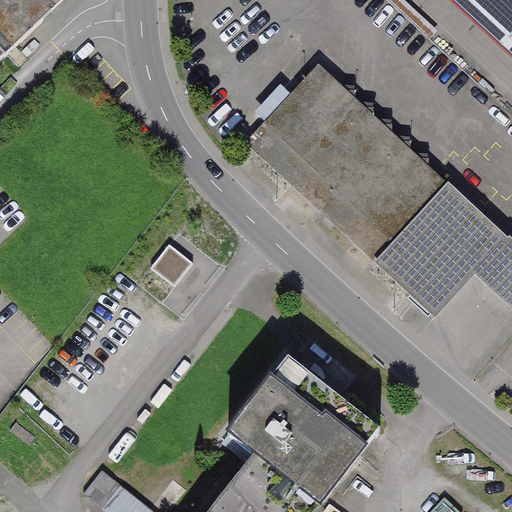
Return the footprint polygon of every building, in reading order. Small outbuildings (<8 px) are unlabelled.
[(0,0),(0,66),(64,10),(54,0),(0,0)] [(511,0),(457,0),(511,49),(511,0)] [(455,184),(320,58),(241,144),(375,269),(455,184)] [(511,236),(455,184),(375,269),(436,325),(511,242),(511,236)] [(194,266),(171,248),(151,272),(175,291),(194,266)] [(382,438),(281,361),(226,433),(328,510),(382,438)] [(108,511),(162,511),(106,468),(85,494),(108,511)] [(467,511),(454,496),(433,511),(467,511)]
